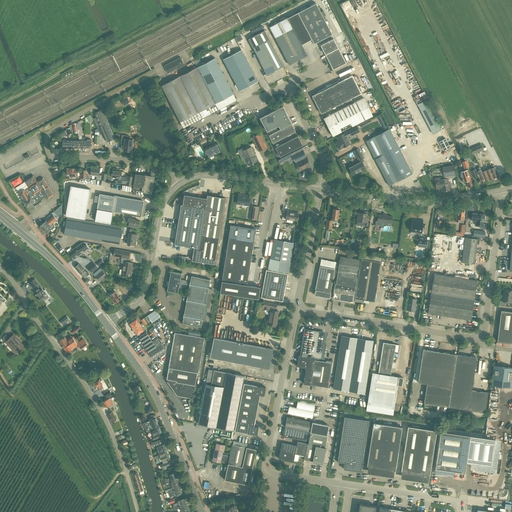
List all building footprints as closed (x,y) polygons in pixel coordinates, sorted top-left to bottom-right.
[(316,3),(288,18),(302,44),(312,39),(313,41),(314,44),(316,43),(332,34),(323,17),(326,16),(323,11),(321,12),(316,3)] [(301,44),(288,18),(287,18),(269,27),(283,54),(289,65),(307,55),(301,45),(301,44)] [(283,66),(270,41),(264,30),(248,39),(264,70),(263,70),(267,76),(275,72),(274,71),(283,66)] [(346,63),(338,48),(333,39),(321,45),(333,70),(346,63)] [(258,81),(246,59),(241,50),(223,59),(240,91),(258,81)] [(162,62),(164,65),(181,57),(179,54),(162,62)] [(167,73),(184,64),(180,57),(164,66),(167,73)] [(215,58),(197,67),(202,76),(219,67),(215,58)] [(219,67),(202,76),(206,85),(224,76),(219,67)] [(206,85),(202,76),(197,68),(162,86),(180,122),(215,103),(211,94),(206,85)] [(224,76),(206,85),(211,94),(229,85),(224,76)] [(352,76),(312,96),(321,114),(348,100),(349,102),(352,100),(351,99),(360,94),(361,93),(361,92),(352,76)] [(229,85),(211,94),(215,103),(233,94),(229,85)] [(124,106),(129,103),(126,97),(121,100),(124,106)] [(332,136),(372,116),(363,98),(323,118),(332,136)] [(433,133),(441,129),(426,100),(418,104),(433,133)] [(260,118),(267,131),(278,125),(280,129),(291,123),(283,106),(282,107),(266,115),(260,118)] [(96,126),(107,122),(102,110),(94,114),(96,117),(93,119),(96,126)] [(107,142),(115,139),(107,122),(96,126),(100,134),(103,133),(107,142)] [(85,140),(81,140),(81,135),(80,129),(77,130),(76,123),(73,124),(74,132),(77,131),(79,140),(79,148),(80,148),(81,149),(83,149),(83,148),(84,148),(85,140)] [(273,143),(295,132),(291,124),(278,130),(276,128),(267,132),(273,143)] [(359,131),(357,126),(349,130),(351,136),(359,131)] [(389,129),(366,141),(372,154),(389,185),(397,181),(398,182),(410,176),(409,174),(412,173),(389,129)] [(95,136),(95,144),(99,144),(104,144),(100,135),(99,135),(99,133),(95,132),(95,136)] [(339,150),(350,144),(345,133),(337,137),(338,141),(336,142),(339,150)] [(259,152),(267,148),(260,134),(252,138),(259,152)] [(128,151),(131,151),(133,140),(128,139),(128,136),(122,135),(121,142),(124,143),(123,150),(124,150),(124,151),(128,152),(128,151)] [(280,157),(302,145),(298,136),(275,148),(280,157)] [(450,147),(445,138),(439,142),(443,151),(450,147)] [(73,148),(73,140),(63,140),(63,148),(73,148)] [(208,158),(221,151),(217,143),(203,150),(208,158)] [(244,149),(238,151),(240,155),(243,154),(246,159),(245,160),(248,165),(257,161),(255,155),(255,156),(251,147),(244,150),(244,149)] [(304,157),(306,156),(303,150),(292,156),(295,162),(296,161),(297,163),(296,163),(298,167),(297,167),(297,168),(298,171),(299,171),(300,171),(310,165),(307,158),(305,159),(304,157)] [(280,164),(293,157),(292,156),(291,153),(278,160),(280,164)] [(352,175),(365,169),(361,161),(348,168),(352,175)] [(445,178),(455,176),(453,165),(443,167),(445,178)] [(485,181),(482,172),(480,167),(471,171),(474,178),(478,176),(481,183),(485,181)] [(493,178),(490,169),(488,170),(487,167),(485,168),(489,180),(493,178)] [(69,179),(72,179),(72,168),(66,168),(66,176),(65,176),(62,176),(63,180),(69,180),(69,179)] [(99,175),(99,169),(91,168),(90,175),(97,175),(96,180),(101,180),(105,181),(106,174),(102,173),(102,176),(99,175)] [(467,170),(460,173),(463,182),(466,181),(468,187),(473,185),(471,179),(470,180),(467,170)] [(121,177),(121,172),(113,171),(112,177),(116,178),(118,180),(117,183),(126,184),(126,185),(132,186),(133,177),(127,176),(127,178),(121,177)] [(154,178),(153,177),(135,174),(132,190),(151,193),(154,178)] [(24,203),(27,207),(33,203),(35,206),(40,202),(39,200),(46,196),(47,199),(53,195),(42,178),(36,181),(33,175),(24,181),(25,182),(15,188),(19,193),(18,193),(23,200),(21,200),(23,204),(24,203)] [(11,182),(15,186),(23,181),(20,176),(11,182)] [(435,181),(436,189),(439,188),(439,187),(441,187),(441,190),(442,192),(450,190),(448,178),(447,179),(445,179),(440,180),(435,181)] [(71,186),(65,216),(85,219),(90,189),(71,186)] [(97,209),(95,221),(110,224),(112,213),(112,212),(140,217),(143,201),(129,199),(99,194),(97,209)] [(176,232),(174,244),(194,247),(192,261),(204,263),(214,264),(215,263),(216,252),(218,244),(225,198),(207,195),(207,199),(187,196),(182,205),(181,205),(176,232)] [(238,195),(236,204),(242,205),(248,206),(249,203),(250,198),(244,197),(245,196),(238,195)] [(331,229),(332,225),(333,225),(333,221),(337,222),(338,219),(338,220),(339,210),(332,209),(331,221),(327,220),(326,229),(331,229)] [(290,212),(290,211),(287,211),(286,219),(294,221),(294,220),(298,221),(299,214),(290,212)] [(366,217),(366,213),(358,212),(357,221),(357,225),(362,226),(362,224),(365,225),(365,226),(367,226),(369,217),(366,217)] [(477,213),(477,214),(472,213),(471,220),(476,221),(475,225),(481,226),(480,229),(485,229),(486,224),(483,224),(485,214),(477,213)] [(50,225),(57,220),(53,215),(40,226),(46,233),(52,227),(50,225)] [(376,221),(375,225),(380,226),(380,225),(382,225),(391,226),(392,216),(378,215),(377,221),(376,221)] [(119,244),(122,226),(67,217),(64,234),(119,244)] [(135,220),(135,219),(128,218),(128,221),(129,222),(129,226),(138,228),(139,221),(135,220)] [(412,220),(410,231),(416,232),(419,236),(418,243),(418,246),(426,247),(427,237),(424,236),(421,232),(423,220),(419,220),(419,221),(412,220)] [(464,236),(465,224),(461,224),(460,231),(455,231),(454,235),(464,236)] [(256,229),(234,225),(230,225),(228,239),(253,243),(256,229)] [(127,229),(126,235),(129,236),(127,244),(136,245),(137,235),(131,233),(132,230),(127,229)] [(479,244),(480,237),(472,236),(471,238),(465,237),(462,262),(474,264),(476,244),(479,244)] [(251,257),(253,243),(228,239),(226,253),(251,257)] [(270,258),(270,259),(280,261),(290,263),(294,243),(274,239),(270,258)] [(82,254),(89,248),(85,244),(79,249),(78,249),(70,255),(74,260),(82,254)] [(128,259),(129,252),(115,249),(113,256),(122,258),(121,263),(123,263),(121,275),(130,276),(132,263),(126,262),(127,258),(128,259)] [(249,271),(251,257),(226,253),(224,267),(249,271)] [(335,283),(332,298),(332,299),(343,300),(347,301),(353,302),(354,294),(358,272),(360,262),(360,260),(340,256),(339,259),(337,271),(338,271),(336,283),(335,283)] [(279,266),(280,261),(270,259),(268,269),(272,269),(278,270),(279,266)] [(355,299),(354,302),(363,303),(363,300),(374,302),(380,262),(361,259),(359,272),(358,272),(354,294),(355,294),(354,299),(355,299)] [(98,268),(94,263),(87,268),(91,273),(98,268)] [(85,271),(79,264),(75,268),(81,275),(81,274),(90,284),(92,282),(89,278),(91,276),(87,272),(86,273),(85,271)] [(330,293),(335,269),(320,266),(315,290),(314,295),(330,298),(331,293),(330,293)] [(224,267),(222,281),(247,285),(249,271),(224,267)] [(284,273),(284,272),(284,271),(278,270),(272,269),(272,271),(266,270),(261,297),(283,301),(288,274),(284,273)] [(100,282),(107,276),(102,270),(95,276),(100,282)] [(213,289),(208,288),(210,280),(191,276),(190,282),(180,280),(181,274),(171,272),(167,291),(178,293),(179,287),(189,289),(182,323),(201,327),(202,321),(204,322),(205,318),(203,317),(204,308),(209,308),(213,289)] [(470,320),(477,280),(434,274),(431,294),(428,313),(470,320)] [(45,293),(40,286),(40,287),(38,285),(38,284),(35,279),(29,283),(33,288),(36,286),(38,288),(33,292),(37,296),(36,297),(40,301),(45,297),(43,295),(45,293)] [(222,281),(220,293),(256,299),(258,299),(260,287),(259,287),(258,287),(247,285),(222,281)] [(511,302),(511,298),(511,290),(504,290),(503,302),(506,302),(505,306),(511,306),(511,302)] [(115,303),(121,299),(115,292),(109,296),(115,303)] [(414,311),(416,299),(408,298),(406,310),(414,311)] [(277,305),(268,303),(264,302),(263,306),(267,307),(266,308),(266,310),(267,312),(268,313),(270,313),(268,323),(276,325),(278,312),(273,311),(274,308),(276,309),(277,305)] [(152,323),(160,317),(156,310),(147,316),(152,323)] [(511,343),(511,312),(501,311),(500,318),(499,318),(497,338),(497,342),(511,343)] [(136,319),(129,324),(131,327),(130,327),(131,329),(132,329),(133,330),(140,324),(136,319)] [(71,328),(70,329),(70,330),(73,334),(79,330),(80,328),(77,324),(74,326),(71,328)] [(140,324),(133,330),(133,331),(134,333),(135,332),(137,335),(144,330),(140,324)] [(312,330),(304,329),(299,360),(298,360),(297,367),(306,368),(303,384),(328,388),(332,363),(319,361),(319,358),(321,359),(324,337),(325,332),(314,331),(314,330),(312,330)] [(146,333),(138,338),(148,353),(161,345),(158,341),(157,338),(152,341),(146,333)] [(202,348),(204,338),(174,333),(173,342),(202,348)] [(24,346),(13,335),(5,343),(15,354),(24,346)] [(64,337),(59,341),(61,344),(64,348),(76,339),(74,336),(72,337),(71,336),(66,339),(64,337)] [(349,391),(357,338),(342,336),(333,389),(349,391)] [(269,369),(273,349),(214,338),(210,358),(269,369)] [(365,394),(373,341),(357,338),(349,391),(365,394)] [(76,339),(64,348),(66,352),(70,349),(71,350),(77,345),(80,349),(87,344),(83,339),(78,342),(77,341),(76,339)] [(198,373),(202,348),(173,342),(168,368),(197,372),(198,373)] [(390,374),(395,344),(383,342),(378,372),(390,374)] [(153,360),(165,352),(161,345),(148,353),(153,360)] [(449,407),(457,355),(423,350),(418,382),(427,384),(424,403),(449,407)] [(471,390),(476,358),(457,355),(449,407),(485,413),(488,393),(471,390)] [(511,367),(493,365),(491,385),(499,386),(511,388),(511,378),(511,367)] [(195,385),(197,372),(168,368),(166,379),(168,379),(168,381),(177,395),(190,397),(190,398),(191,398),(193,397),(194,396),(192,395),(194,385),(195,385)] [(216,427),(223,387),(224,387),(226,373),(208,369),(198,424),(216,427)] [(234,430),(244,376),(226,373),(224,387),(223,387),(216,427),(234,430)] [(367,404),(366,410),(393,414),(394,409),(396,396),(398,385),(401,386),(403,378),(400,377),(396,377),(372,373),(369,392),(367,404)] [(100,381),(102,380),(101,378),(99,379),(92,383),(95,389),(97,387),(99,390),(103,388),(101,385),(102,385),(100,381)] [(235,431),(257,435),(258,426),(254,426),(260,395),(264,396),(266,387),(244,383),(235,431)] [(104,401),(103,402),(106,407),(112,403),(110,398),(109,397),(104,400),(104,401)] [(312,419),(315,403),(300,400),(299,408),(291,407),(291,409),(289,409),(289,411),(290,411),(290,415),(312,419)] [(153,410),(151,404),(144,407),(145,408),(147,413),(152,411),(153,410)] [(111,412),(107,414),(111,422),(116,420),(111,412)] [(309,432),(311,422),(287,417),(285,427),(309,432)] [(369,421),(345,417),(344,417),(337,462),(338,462),(344,463),(344,466),(347,467),(347,469),(361,471),(369,421)] [(147,422),(143,424),(145,428),(146,432),(151,430),(151,429),(158,427),(155,418),(150,420),(150,421),(147,422)] [(327,435),(328,425),(316,423),(315,433),(327,435)] [(395,470),(402,427),(373,423),(367,466),(366,466),(374,467),(373,473),(387,475),(388,469),(396,470),(395,470)] [(161,433),(160,430),(159,426),(158,427),(151,429),(151,430),(153,436),(152,436),(153,440),(160,437),(159,434),(161,433)] [(400,471),(408,472),(407,478),(421,480),(428,481),(428,475),(430,476),(430,475),(436,431),(408,426),(401,471),(400,471)] [(309,442),(310,433),(285,428),(284,431),(283,434),(283,435),(283,437),(308,442),(309,442)] [(440,431),(434,473),(454,476),(454,471),(465,473),(465,468),(466,468),(466,462),(471,463),(491,466),(495,439),(470,436),(440,431)] [(323,464),(326,447),(325,447),(327,437),(310,433),(309,442),(308,442),(308,444),(297,442),(296,446),(282,443),(279,459),(303,463),(304,459),(312,461),(312,462),(323,464)] [(161,438),(151,442),(152,445),(153,447),(156,445),(157,445),(157,447),(159,452),(167,448),(165,444),(161,445),(160,444),(162,443),(161,441),(161,438)] [(252,469),(256,449),(246,447),(247,444),(233,441),(233,444),(232,444),(229,456),(225,455),(224,462),(228,463),(224,480),(248,485),(252,469)] [(222,455),(224,445),(218,444),(218,445),(217,445),(215,450),(213,460),(220,462),(220,461),(224,462),(225,455),(222,455)] [(160,455),(154,457),(155,459),(158,458),(161,457),(160,456),(169,453),(167,448),(159,452),(160,455)] [(165,460),(171,458),(169,453),(160,456),(161,457),(162,461),(165,460)] [(162,483),(178,477),(176,472),(175,473),(174,469),(167,472),(169,478),(166,479),(166,478),(161,480),(162,483)] [(137,492),(142,491),(137,473),(132,474),(137,492)] [(165,493),(181,487),(179,482),(172,485),(173,488),(165,491),(165,493)] [(172,496),(175,495),(183,492),(181,487),(165,493),(166,493),(168,493),(170,499),(173,498),(172,496)] [(178,503),(172,505),(173,508),(175,507),(176,507),(176,506),(187,503),(185,498),(177,500),(178,502),(178,503)]
